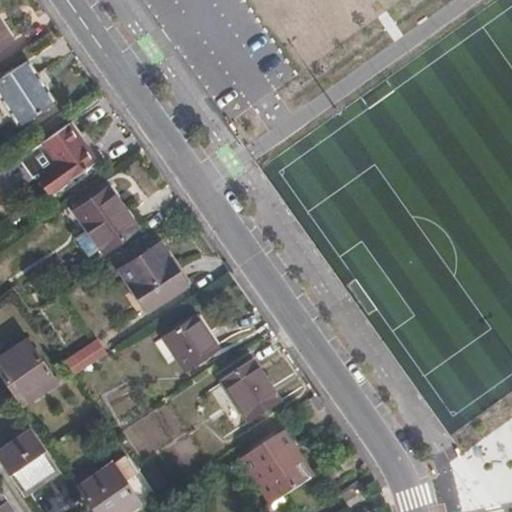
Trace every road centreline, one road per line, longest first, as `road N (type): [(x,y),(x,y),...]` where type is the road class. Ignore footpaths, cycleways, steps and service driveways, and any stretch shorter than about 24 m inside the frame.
road 1 (residential): [(415,511),(381,442),(66,0)]
road 2 (unknown): [(141,103),(280,0)]
